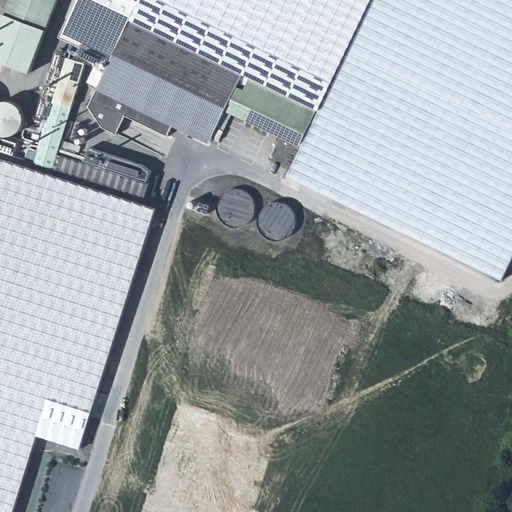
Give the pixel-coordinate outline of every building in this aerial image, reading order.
[(59,0),(11,0),(0,29),(0,59),(32,71),(59,0)] [(79,0),(79,1),(79,3),(79,6),(80,9),(81,11),(83,13),(85,14),(90,16),(92,16),(95,15),(99,13),(103,9),(103,6),(104,4),(104,1),(103,0),(79,0)] [(110,0),(108,1),(107,3),(105,6),(104,8),(104,11),(104,13),(105,16),(107,18),(108,20),(110,22),(113,23),(115,23),(118,23),(121,23),(123,22),(125,20),(127,18),(128,16),(129,14),(129,11),(129,8),(128,6),(127,4),(125,2),(123,0),(110,0)] [(129,0),(138,4),(244,55),(273,0),(129,0)] [(319,91),(362,0),(273,0),(244,55),(319,91)] [(320,110),(288,177),(502,280),(511,259),(511,0),(373,0),(328,96),(320,110)] [(244,55),(138,4),(131,19),(237,70),(244,55)] [(237,70),(131,19),(90,106),(98,124),(118,133),(126,115),(168,135),(174,123),(202,137),(237,70)] [(319,91),(244,55),(237,70),(318,109),(320,110),(328,96),(319,91)] [(87,63),(69,57),(36,162),(53,168),(58,153),(87,63)] [(237,70),(202,137),(211,141),(227,107),(301,143),(318,109),(237,70)] [(14,100),(8,100),(2,101),(0,101),(0,133),(2,135),(4,135),(9,136),(11,136),(15,134),(19,132),(21,130),(23,128),(25,124),(26,120),(26,117),(26,115),(25,111),(21,104),(14,100)] [(81,122),(79,122),(76,122),(74,122),(72,123),(71,124),(69,126),(68,128),(67,130),(67,132),(67,134),(68,136),(69,138),(70,140),(72,141),(74,142),(76,142),(78,142),(81,142),(83,141),(84,140),(86,138),(87,136),(88,134),(88,132),(88,130),(87,128),(86,126),(84,124),(83,123),(81,122)] [(0,135),(0,149),(15,154),(19,142),(0,135)] [(34,140),(33,140),(31,140),(30,142),(29,143),(29,144),(29,146),(30,147),(32,148),(33,148),(34,148),(36,147),(37,146),(37,144),(37,142),(36,141),(35,140),(34,140)] [(32,149),(31,149),(29,150),(27,151),(26,153),(26,154),(27,156),(28,158),(29,159),(31,160),(32,160),(34,159),(35,158),(36,156),(36,153),(35,151),(34,150),(32,149)] [(36,162),(0,151),(0,511),(18,511),(46,431),(83,442),(160,202),(159,202),(160,198),(150,195),(150,196),(146,195),(150,183),(58,153),(53,168),(36,162)]
